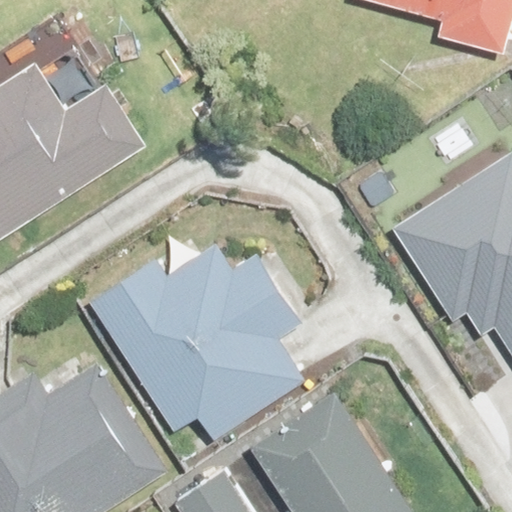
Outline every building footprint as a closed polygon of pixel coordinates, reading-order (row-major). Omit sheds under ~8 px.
[(511,0),(372,0),(445,19),(441,36),(511,54),(511,0)] [(72,111),(42,64),(0,90),(0,244),(155,146),(116,84),(72,111)] [(511,163),(511,161),(401,238),(474,343),(497,326),(511,347),(511,163)] [(313,378),(295,349),(289,339),(313,324),(271,256),(232,280),(217,248),(169,278),(163,268),(100,307),(176,431),(204,414),(218,436),(313,378)] [(108,511),(166,475),(92,356),(0,414),(0,511),(108,511)] [(420,511),(347,395),(260,449),(299,511),(420,511)] [(265,511),(243,472),(183,506),(186,511),(265,511)]
